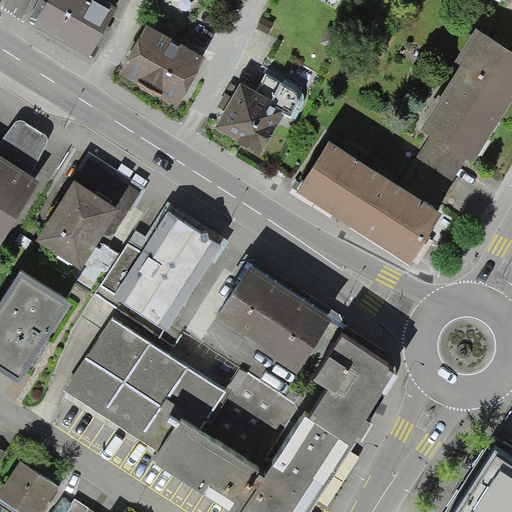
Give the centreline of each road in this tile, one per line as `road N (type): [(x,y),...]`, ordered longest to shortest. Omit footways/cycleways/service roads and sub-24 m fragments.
road 1 (secondary): [(0,46),(423,315)]
road 2 (residential): [(167,511),(0,404)]
road 3 (residential): [(448,393),(372,511)]
